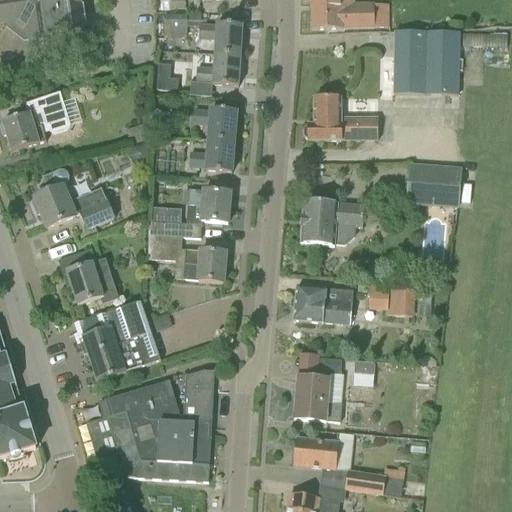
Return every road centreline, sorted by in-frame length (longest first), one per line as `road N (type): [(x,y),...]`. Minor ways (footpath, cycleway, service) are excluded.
road 1 (residential): [(234,511),(242,388),(259,366),(283,0)]
road 2 (unclassified): [(78,508),(0,244)]
